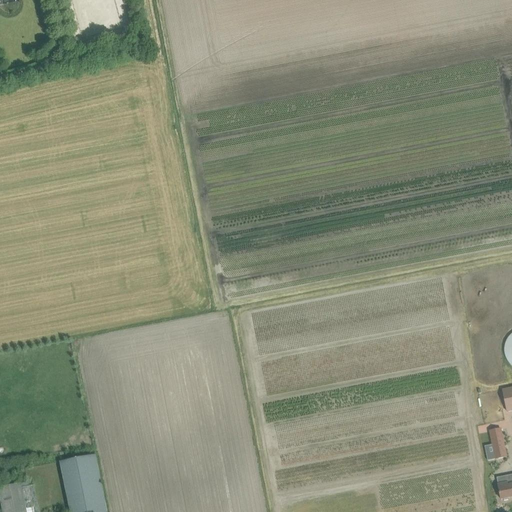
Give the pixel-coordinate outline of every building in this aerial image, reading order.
[(511,388),(503,390),(508,412),(511,410),(511,388)] [(490,431),(496,459),(507,457),(501,429),(490,431)] [(59,462),(69,511),(106,511),(95,454),(59,462)] [(511,485),(509,486),(508,483),(498,485),(499,487),(497,488),(498,492),(500,492),(501,500),(504,499),(504,501),(509,500),(508,498),(511,497),(511,485)] [(25,511),(20,484),(0,487),(0,504),(1,511),(25,511)]
